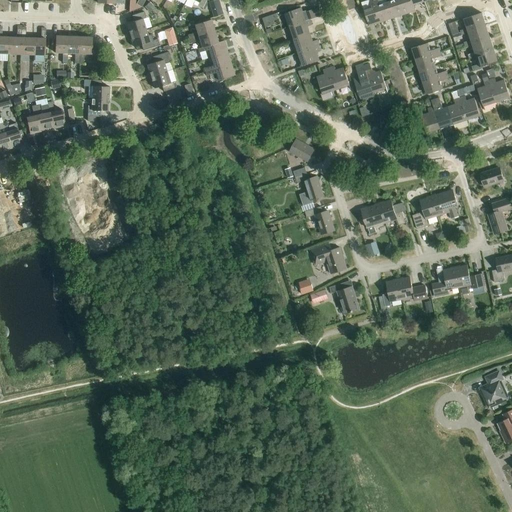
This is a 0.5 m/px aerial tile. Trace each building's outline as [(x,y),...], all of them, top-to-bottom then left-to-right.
[(192,0),(198,3),(197,6),(203,9),(207,0),(192,0)] [(219,0),(216,0),(208,2),(213,18),(223,14),(219,0)] [(369,27),(381,23),(372,0),(368,0),(372,8),(364,11),(369,27)] [(377,0),(372,0),(381,23),(392,19),(387,3),(379,6),(377,0)] [(392,19),(404,16),(398,0),(393,0),(394,1),(387,3),(392,19)] [(415,12),(413,7),(410,0),(398,0),(404,16),(415,12)] [(150,3),(145,8),(150,13),(155,9),(150,3)] [(288,28),(310,21),(319,18),(316,10),(303,14),(301,9),(284,15),(288,28)] [(130,36),(146,31),(142,20),(146,19),(144,12),(132,16),(134,22),(126,24),(130,36)] [(468,31),(486,25),(482,13),(464,19),(468,29),(460,32),(462,37),(469,34),(468,31)] [(276,14),(262,19),(265,28),(275,25),(274,22),(278,20),(276,14)] [(189,40),(214,32),(210,20),(194,25),(197,33),(187,36),(189,40)] [(288,28),(293,41),(310,35),(307,28),(312,26),(310,21),(288,28)] [(456,22),(449,24),(453,36),(460,34),(456,22)] [(472,43),(490,37),(486,25),(468,31),(469,34),(471,41),(464,43),(466,49),(473,46),(472,43)] [(0,54),(8,54),(9,38),(1,37),(2,27),(0,27),(0,54)] [(20,55),(21,28),(17,28),(16,38),(9,38),(8,54),(20,55)] [(32,55),(33,39),(25,38),(26,28),(21,28),(20,55),(32,55)] [(172,28),(164,31),(169,46),(177,43),(172,28)] [(33,39),(32,55),(45,56),(46,29),(41,29),(40,39),(33,39)] [(146,31),(130,36),(134,48),(141,45),(143,51),(159,46),(157,39),(153,41),(151,35),(148,36),(146,31)] [(218,43),(214,32),(189,40),(190,44),(199,41),(202,48),(218,43)] [(297,54),(319,46),(317,41),(313,43),(310,35),(293,41),(297,54)] [(67,54),(68,37),(55,36),(55,53),(62,54),(62,63),(67,64),(67,54)] [(79,64),(80,37),(68,37),(67,54),(75,54),(74,64),(79,64)] [(80,37),(79,64),(83,64),(84,54),(91,55),(92,47),(92,38),(80,37)] [(476,55),(494,49),(490,37),(472,43),(473,46),(475,53),(468,56),(470,60),(477,58),(476,55)] [(208,59),(227,53),(223,41),(218,43),(202,48),(198,49),(199,53),(206,51),(208,59)] [(416,61),(440,53),(439,49),(431,52),(428,44),(412,49),(416,61)] [(319,46),(297,54),(302,67),(319,61),(316,53),(321,52),(319,46)] [(99,47),(92,47),(91,55),(91,59),(99,60),(99,47)] [(476,55),(477,58),(479,65),(472,68),(473,73),(482,70),(481,68),(498,62),(494,49),(476,55)] [(150,77),(166,72),(164,65),(172,62),(168,52),(152,57),(154,63),(147,65),(150,77)] [(205,72),(231,64),(227,53),(208,59),(211,67),(204,69),(205,72)] [(420,72),(436,67),(433,60),(442,57),(440,53),(416,61),(420,72)] [(231,64),(205,72),(206,76),(213,74),(216,82),(234,76),(231,64)] [(373,94),(365,67),(364,64),(356,67),(360,79),(354,80),(362,102),(375,98),(373,94)] [(365,67),(373,94),(387,89),(381,71),(373,74),(370,65),(365,67)] [(334,67),(329,69),(337,91),(350,86),(344,68),(336,71),(334,67)] [(423,83),(447,75),(446,72),(438,75),(436,67),(420,72),(423,83)] [(337,91),(329,69),(323,71),(325,75),(317,78),(323,94),(321,95),(322,100),(332,97),(331,93),(337,91)] [(487,72),(489,79),(496,77),(493,70),(487,72)] [(166,72),(150,77),(154,89),(162,87),(163,92),(175,88),(174,82),(170,83),(166,72)] [(488,81),(488,79),(486,74),(482,75),(484,82),(485,87),(478,89),(484,107),(497,102),(490,80),(488,81)] [(32,85),(43,85),(43,75),(32,75),(32,85)] [(447,75),(423,83),(427,95),(443,90),(441,82),(449,80),(447,75)] [(490,80),(497,102),(511,98),(505,80),(497,83),(495,79),(490,80)] [(15,95),(11,86),(10,84),(8,80),(4,81),(6,86),(10,97),(15,95)] [(83,83),(83,87),(92,87),(92,99),(109,99),(109,87),(101,87),(101,81),(84,80),(84,83),(83,83)] [(190,83),(184,85),(188,97),(194,95),(190,83)] [(44,88),(35,90),(36,98),(46,96),(44,88)] [(457,91),(451,93),(454,100),(460,98),(457,91)] [(460,99),(467,121),(481,117),(475,99),(467,101),(466,97),(460,99)] [(20,98),(13,100),(15,107),(22,105),(20,98)] [(433,107),(435,111),(441,130),(454,125),(448,107),(443,109),(439,98),(431,101),(433,105),(433,107)] [(109,99),(92,99),(91,107),(88,107),(87,122),(95,122),(95,117),(100,117),(100,111),(108,112),(109,99)] [(454,125),(467,121),(460,99),(454,101),(455,105),(448,107),(454,125)] [(0,104),(0,110),(12,107),(10,101),(0,104)] [(50,113),(53,129),(66,126),(62,110),(54,112),(52,102),(47,103),(48,106),(49,113),(50,113)] [(49,113),(48,106),(41,107),(40,105),(36,106),(42,132),(53,129),(50,113),(49,113)] [(30,135),(42,132),(36,106),(31,107),(34,116),(26,118),(30,135)] [(428,134),(441,130),(435,111),(433,107),(428,109),(429,113),(422,116),(428,134)] [(364,108),(360,109),(362,117),(370,115),(370,112),(364,108)] [(2,123),(11,149),(23,145),(17,129),(10,132),(7,122),(2,123)] [(0,124),(0,152),(11,149),(2,123),(0,124)] [(308,162),(314,150),(296,140),(290,152),(308,162)] [(295,177),(307,174),(305,168),(293,172),(295,177)] [(294,177),(291,169),(286,170),(288,179),(294,177)] [(484,187),(504,181),(500,169),(480,175),(484,187)] [(307,174),(295,177),(297,183),(304,181),(308,192),(303,194),(300,198),(303,206),(313,203),(312,200),(323,197),(317,177),(309,179),(307,174)] [(458,217),(455,208),(458,207),(453,190),(443,193),(431,197),(437,216),(449,213),(451,219),(458,217)] [(426,220),(437,216),(431,197),(419,201),(423,212),(412,216),(417,230),(428,226),(426,220)] [(501,212),(511,208),(509,199),(493,204),(496,212),(488,215),(495,235),(507,231),(501,212)] [(379,204),(385,224),(397,220),(398,226),(405,224),(402,213),(405,211),(402,203),(393,206),(391,200),(379,204)] [(374,227),(385,224),(379,204),(367,208),(372,221),(366,223),(370,235),(376,233),(374,227)] [(323,213),(321,207),(305,212),(307,218),(316,215),(322,235),(334,231),(328,211),(323,213)] [(471,231),(468,219),(460,221),(462,228),(460,229),(461,234),(471,231)] [(380,254),(376,242),(365,246),(369,257),(380,254)] [(347,270),(340,248),(332,250),(329,244),(310,250),(315,266),(327,262),(331,275),(347,270)] [(503,271),(511,269),(511,256),(496,260),(498,270),(492,271),(494,283),(505,281),(503,271)] [(455,268),(459,288),(461,295),(469,293),(468,290),(473,289),(474,295),(485,293),(483,287),(484,286),(482,274),(470,277),(467,266),(455,268)] [(448,290),(459,288),(455,268),(443,271),(445,282),(432,285),(435,297),(449,294),(448,290)] [(398,280),(402,300),(414,297),(414,301),(428,298),(425,286),(412,289),(410,277),(398,280)] [(298,283),(302,295),(307,294),(313,292),(309,279),(304,281),(298,283)] [(402,300),(398,280),(386,282),(388,294),(382,295),(385,307),(391,306),(390,302),(402,300)] [(344,315),(360,310),(352,287),(344,290),(342,284),(330,288),(331,294),(337,292),(344,315)] [(310,295),(313,305),(328,299),(325,290),(316,293),(313,294),(310,295)] [(433,313),(431,302),(425,303),(427,314),(433,313)] [(462,308),(455,309),(456,316),(464,314),(462,308)] [(390,326),(389,316),(382,317),(383,327),(390,326)] [(490,407),(508,399),(499,381),(503,379),(499,371),(486,377),(489,385),(480,389),(488,407),(490,407)] [(511,410),(503,415),(505,420),(497,424),(503,436),(502,436),(506,444),(511,440),(511,410)]
